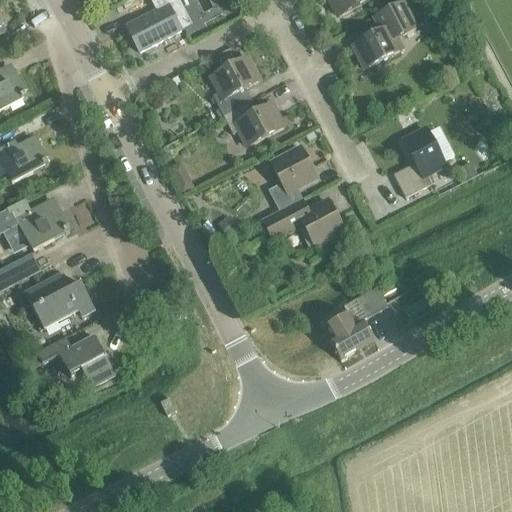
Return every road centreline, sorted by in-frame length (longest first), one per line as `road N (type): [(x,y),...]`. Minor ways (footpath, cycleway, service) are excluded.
road 1 (tertiary): [(270,418),(109,99)]
road 2 (tertiary): [(270,418),(511,289)]
road 3 (residential): [(130,274),(61,79),(63,57),(80,43)]
road 4 (tertiary): [(84,511),(270,418)]
road 5 (residential): [(362,180),(272,13)]
road 6 (residential): [(109,99),(272,13)]
